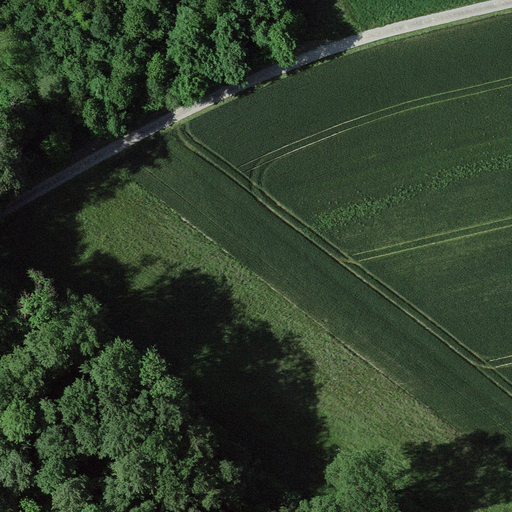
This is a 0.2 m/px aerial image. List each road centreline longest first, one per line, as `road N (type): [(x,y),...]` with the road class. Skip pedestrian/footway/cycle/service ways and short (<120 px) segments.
road 1 (track): [(111,150),(295,58),(511,2)]
road 2 (track): [(0,59),(111,150)]
road 3 (track): [(0,209),(111,150)]
